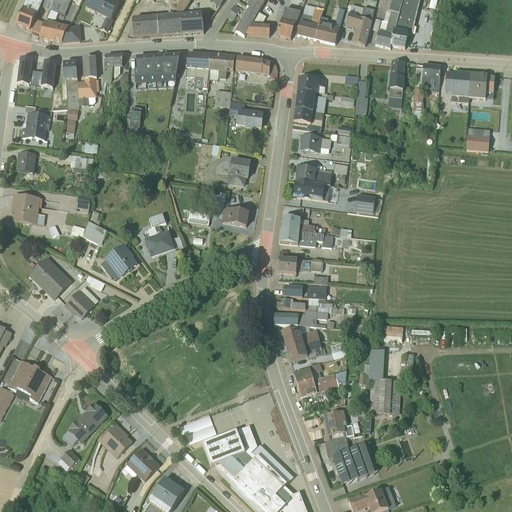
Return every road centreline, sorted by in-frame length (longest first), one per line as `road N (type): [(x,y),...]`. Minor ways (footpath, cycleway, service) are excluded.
road 1 (residential): [(264,248),(267,345),(325,511)]
road 2 (residential): [(290,54),(511,65)]
road 3 (residential): [(75,353),(264,248)]
road 4 (residential): [(237,511),(82,361)]
road 5 (residential): [(290,54),(264,248)]
road 6 (residential): [(11,47),(63,54),(205,43)]
